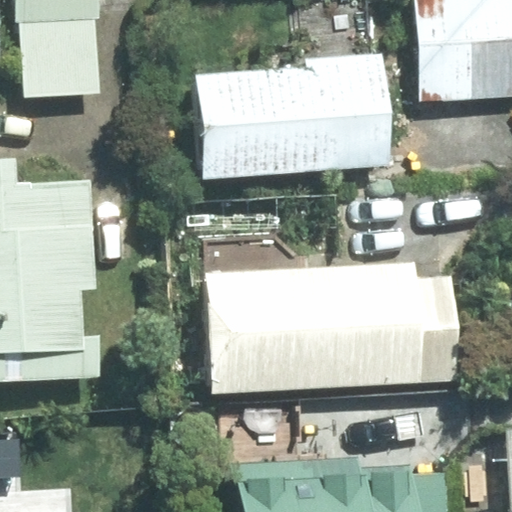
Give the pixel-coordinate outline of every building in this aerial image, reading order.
[(0,0),(5,104),(83,101),(78,0),(0,0)] [(511,29),(503,30),(501,0),(396,0),(402,109),(511,103),(510,78),(511,78),(511,29)] [(169,85),(177,189),(367,176),(359,64),(282,69),(282,77),(169,85)] [(0,390),(78,387),(76,347),(58,348),(56,301),(72,300),(68,192),(0,194),(0,390)] [(179,282),(187,405),(436,390),(429,268),(179,282)] [(57,466),(59,511),(145,511),(143,462),(57,466)] [(205,471),(205,511),(432,511),(432,481),(390,483),(390,473),(339,475),(339,467),(205,471)]
